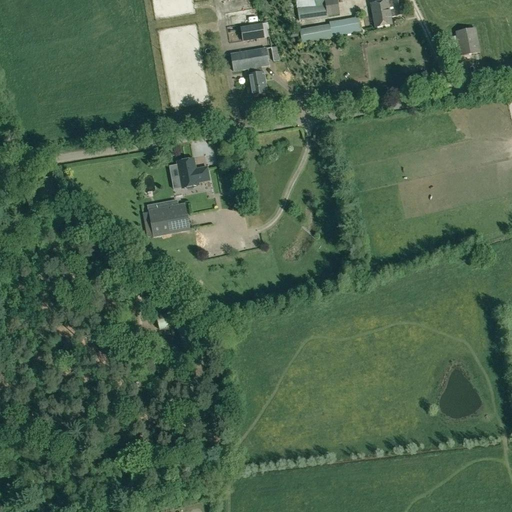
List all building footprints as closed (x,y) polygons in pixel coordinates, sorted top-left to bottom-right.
[(295,0),(298,20),(339,15),(337,0),(295,0)] [(400,0),(395,0),(370,5),(375,28),(392,25),(390,18),(404,16),(400,0)] [(340,24),(300,31),(302,45),(332,40),(331,37),(335,37),(337,48),(342,47),(341,41),(362,37),(359,21),(340,25),(340,24)] [(242,42),(264,39),(262,24),(240,27),(242,42)] [(476,29),(455,32),(460,57),(480,54),(476,29)] [(281,61),(280,55),(278,47),(271,49),(273,62),(281,61)] [(266,49),(230,55),(233,73),(250,70),(251,76),(248,76),(251,96),(267,94),(264,73),(261,74),(260,69),(269,67),(266,49)] [(187,187),(198,185),(199,191),(214,188),(212,178),(197,181),(193,161),(177,164),(181,182),(186,181),(187,187)] [(185,204),(148,211),(153,239),(190,232),(185,204)] [(178,310),(155,315),(159,330),(182,325),(178,310)] [(184,353),(198,349),(191,325),(178,329),(184,353)]
